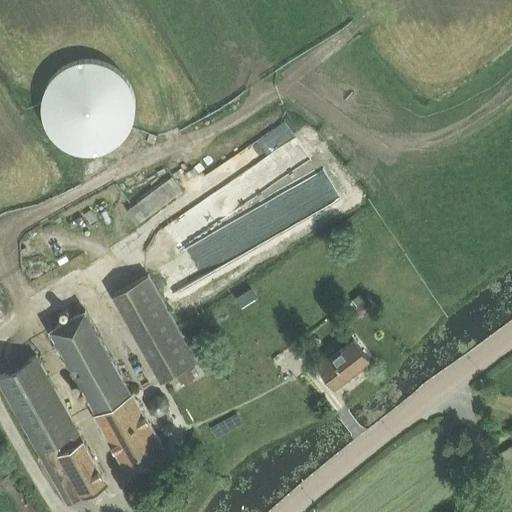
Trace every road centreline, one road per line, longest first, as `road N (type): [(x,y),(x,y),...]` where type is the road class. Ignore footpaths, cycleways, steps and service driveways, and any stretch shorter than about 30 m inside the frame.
road 1 (track): [(0,338),(27,313),(5,265),(5,240),(280,87),(382,148),(437,142),(511,87)]
road 2 (tertiary): [(287,511),(511,335)]
